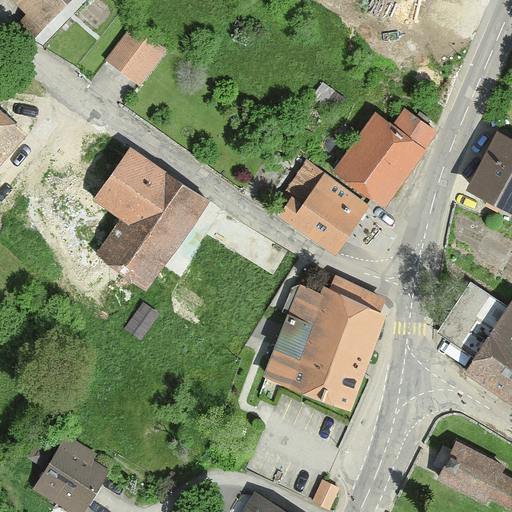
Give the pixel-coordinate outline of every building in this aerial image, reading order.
[(16,27),(30,41),(44,25),(66,3),(68,0),(16,0),(29,12),(16,27)] [(133,27),(109,60),(135,80),(159,47),(133,27)] [(337,172),(382,204),(434,130),(426,124),(429,119),(420,112),(416,117),(406,110),(394,126),(378,115),(337,172)] [(0,157),(22,133),(0,113),(0,157)] [(511,136),(502,131),(499,136),(498,136),(472,187),(492,198),(489,203),(496,207),(499,201),(511,208),(511,136)] [(206,198),(160,169),(155,175),(128,157),(97,200),(124,219),(99,256),(143,287),(206,198)] [(282,213),(337,250),(367,206),(307,161),(283,195),(290,200),(282,213)] [(267,374),(346,405),(381,312),(372,308),(377,296),(336,275),(326,296),(298,285),(292,287),(288,298),(290,305),(293,306),(277,346),(272,344),(268,354),(270,359),(272,360),(267,374)] [(479,353),(469,369),(511,396),(511,302),(509,307),(470,282),(440,327),(479,353)] [(66,438),(36,487),(59,501),(64,492),(84,505),(104,473),(79,457),(84,449),(66,438)] [(456,441),(438,476),(486,501),(490,495),(511,506),(511,504),(511,478),(500,472),(504,466),(456,441)] [(283,511),(261,499),(253,511),(283,511)]
